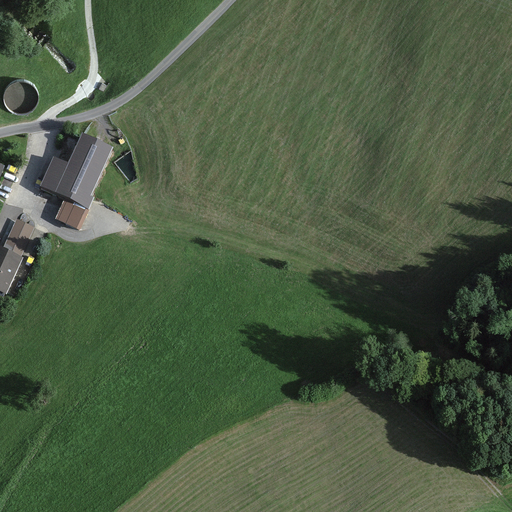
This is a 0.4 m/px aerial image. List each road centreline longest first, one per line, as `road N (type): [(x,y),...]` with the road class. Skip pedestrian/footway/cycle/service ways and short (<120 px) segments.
road 1 (tertiary): [(0,133),(70,121),(119,101),(228,0)]
road 2 (track): [(88,0),(93,75),(44,125)]
